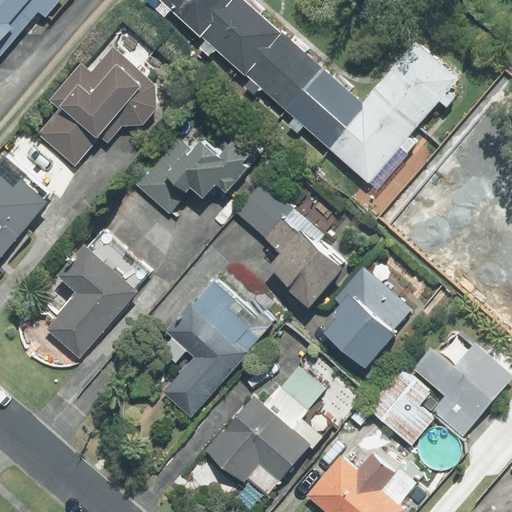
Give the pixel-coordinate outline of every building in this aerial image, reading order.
[(0,0),(0,40),(9,48),(41,9),(54,20),(70,0),(0,0)] [(369,97),(261,0),(167,0),(161,8),(171,17),(178,10),(207,36),(201,43),(216,56),(224,47),(255,74),(249,81),(260,92),(267,84),(301,115),(292,125),(303,135),(312,125),(374,181),(406,145),(415,153),(427,140),(419,133),(448,102),(454,107),(466,93),(457,85),(465,77),(422,39),(369,97)] [(133,125),(147,123),(167,102),(168,88),(119,42),(97,67),(89,60),(55,97),(65,106),(41,131),(79,166),(125,118),(133,125)] [(176,211),(202,183),(216,196),(227,184),(235,192),(267,158),(245,138),(231,152),(199,122),(144,181),(176,211)] [(0,253),(5,258),(63,198),(16,153),(0,169),(0,253)] [(357,261),(268,177),(241,206),(286,248),(275,260),(318,302),(357,261)] [(511,183),(466,236),(511,276),(511,183)] [(82,355),(146,284),(119,260),(135,242),(110,220),(64,271),(84,289),(50,326),(82,355)] [(418,307),(375,264),(338,302),(348,313),(335,326),(370,361),(408,323),(405,320),(418,307)] [(195,414),(283,317),(269,304),(261,312),(220,274),(174,324),(201,349),(166,388),(195,414)] [(463,434),(511,380),(511,365),(481,337),(473,346),(453,328),(422,361),(453,389),(435,408),(463,434)] [(271,396),(267,392),(211,446),(248,484),(257,475),(273,491),(340,424),(317,401),(330,388),(305,363),(271,396)] [(439,390),(414,367),(377,407),(414,441),(437,416),(425,405),(439,390)] [(349,450),(315,489),(340,511),(407,511),(411,508),(388,488),(404,470),(375,443),(360,460),(349,450)]
